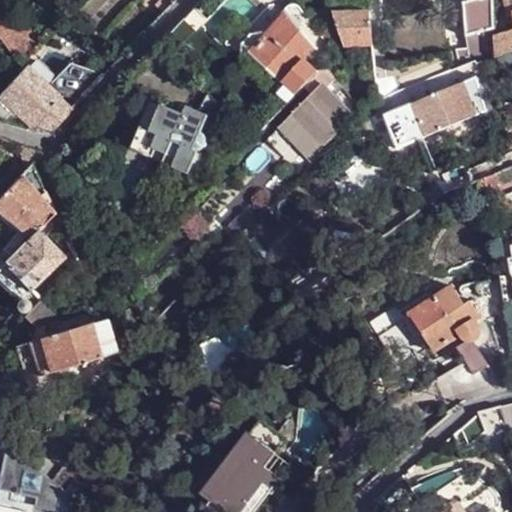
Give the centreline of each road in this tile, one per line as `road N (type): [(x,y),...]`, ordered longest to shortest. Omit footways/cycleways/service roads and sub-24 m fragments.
road 1 (residential): [(188,0),(51,145),(0,129)]
road 2 (residential): [(511,396),(473,404),(349,511)]
